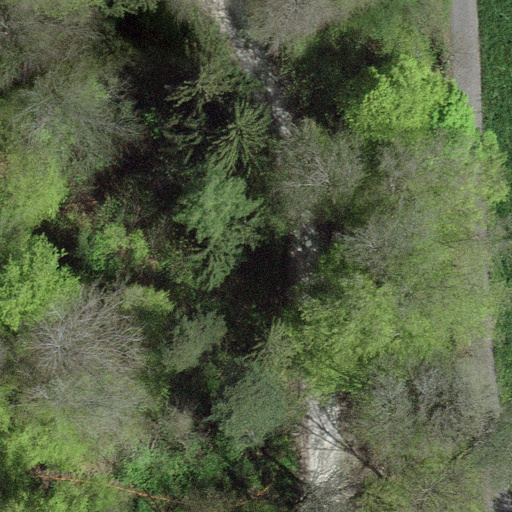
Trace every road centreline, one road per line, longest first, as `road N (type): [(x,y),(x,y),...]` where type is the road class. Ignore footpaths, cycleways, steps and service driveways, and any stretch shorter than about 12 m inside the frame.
road 1 (track): [(326,511),(305,223),(258,53),(227,0)]
road 2 (residential): [(502,511),(463,0)]
